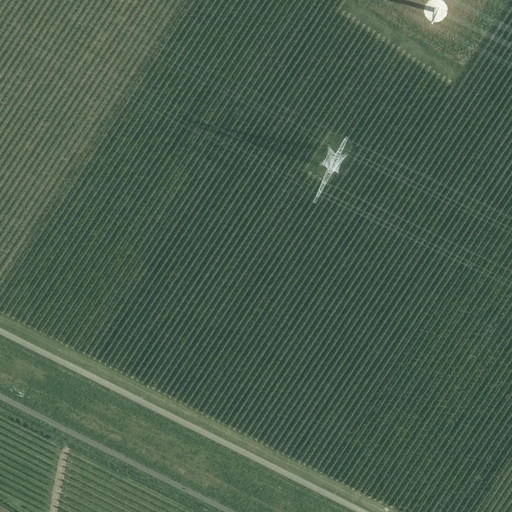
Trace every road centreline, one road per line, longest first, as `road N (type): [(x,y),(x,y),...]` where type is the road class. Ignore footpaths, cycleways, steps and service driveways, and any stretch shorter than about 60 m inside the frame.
road 1 (unclassified): [(358,511),(0,333)]
road 2 (unclassified): [(223,511),(0,398)]
